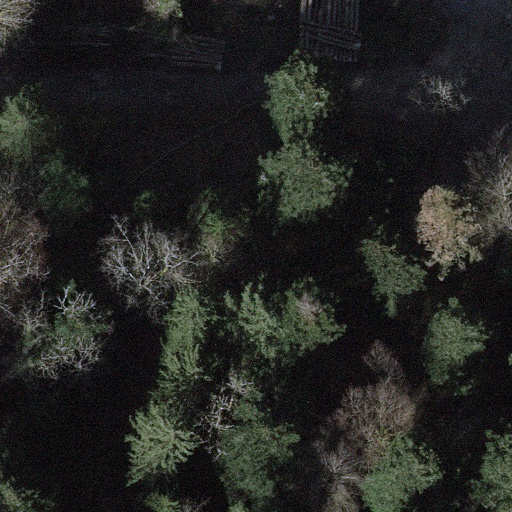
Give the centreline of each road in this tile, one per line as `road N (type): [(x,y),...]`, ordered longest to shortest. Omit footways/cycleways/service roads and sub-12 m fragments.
road 1 (track): [(492,105),(204,80),(0,88)]
road 2 (track): [(511,118),(492,105),(485,0)]
